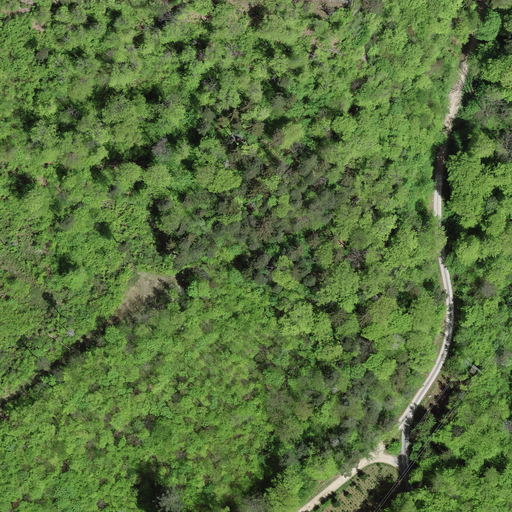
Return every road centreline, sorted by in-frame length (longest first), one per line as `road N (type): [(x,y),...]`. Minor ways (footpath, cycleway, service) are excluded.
road 1 (track): [(485,0),(442,146),(437,219),(450,323),(405,421),(405,473)]
road 2 (track): [(0,400),(145,293),(328,225)]
road 3 (track): [(0,142),(81,98),(156,73)]
road 4 (track): [(405,421),(302,511)]
